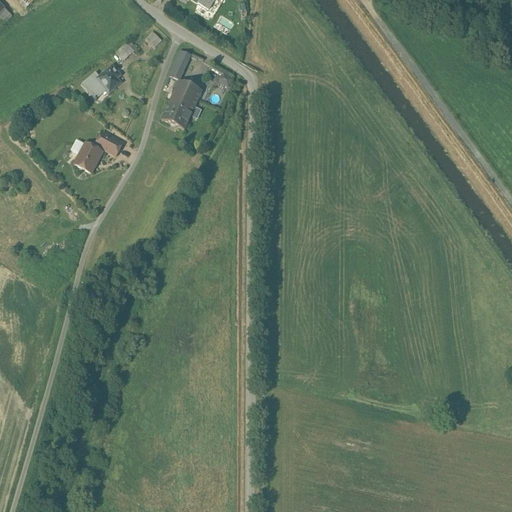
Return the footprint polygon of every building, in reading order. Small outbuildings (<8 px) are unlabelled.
[(198,0),(197,3),(209,11),(215,0),(198,0)] [(34,6),(29,1),(23,7),(29,12),(34,6)] [(0,27),(12,16),(0,3),(0,27)] [(144,41),(154,50),(161,42),(152,33),(144,41)] [(114,53),(120,62),(136,51),(130,42),(114,53)] [(177,52),(168,79),(189,86),(191,80),(181,77),(185,63),(200,69),(203,61),(177,52)] [(100,84),(115,72),(110,65),(94,77),(92,75),(80,84),(93,102),(106,92),(100,84)] [(206,83),(228,91),(234,75),(212,67),(206,83)] [(115,72),(100,84),(106,92),(110,97),(121,88),(117,83),(121,80),(115,72)] [(201,97),(177,87),(168,108),(192,118),(201,97)] [(192,118),(168,108),(161,123),(185,134),(192,118)] [(123,145),(102,135),(94,150),(100,153),(101,151),(117,158),(123,145)] [(94,150),(86,146),(75,168),(92,176),(103,155),(100,153),(94,150)]
